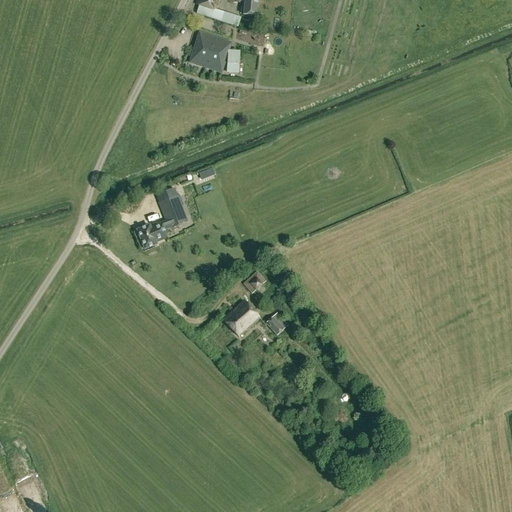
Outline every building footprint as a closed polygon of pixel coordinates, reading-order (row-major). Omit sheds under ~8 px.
[(197,13),(235,25),(237,17),(217,10),(220,0),(198,0),(196,5),(200,6),(197,13)] [(244,15),(257,16),(258,0),(229,0),(229,1),(246,2),(244,15)] [(222,73),(231,45),(200,35),(191,63),(222,73)] [(230,52),(228,72),(239,73),(240,54),(230,52)] [(198,174),(202,181),(208,178),(204,171),(198,174)] [(186,223),(176,196),(158,203),(165,221),(151,227),(150,225),(136,230),(144,251),(158,245),(157,243),(166,240),(167,239),(166,237),(167,236),(165,231),(183,224),(186,223)] [(244,285),(252,295),(267,282),(258,272),(244,285)] [(260,318),(245,301),(224,319),(239,337),(260,318)] [(289,326),(278,313),(266,324),(277,337),(289,326)]
